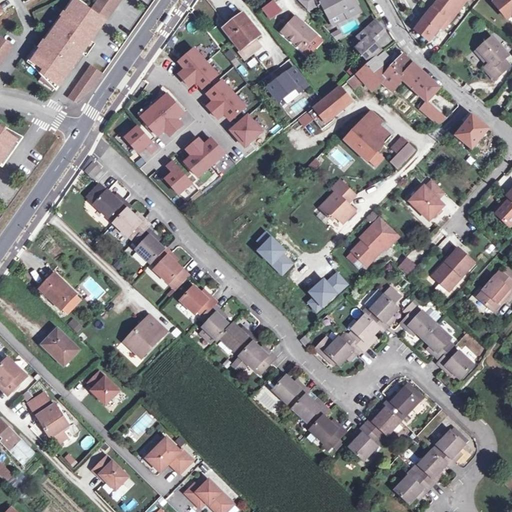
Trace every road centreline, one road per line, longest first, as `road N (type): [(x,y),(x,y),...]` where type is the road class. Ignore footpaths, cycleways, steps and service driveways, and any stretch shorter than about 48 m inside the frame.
road 1 (residential): [(469,511),(464,491),(486,455),(479,431),(398,351),(350,402),(77,135)]
road 2 (residential): [(466,101),(434,137),(412,137),(374,105),(355,108),(333,129)]
road 3 (residential): [(377,0),(408,50),(466,101)]
road 4 (secondary): [(0,247),(77,135)]
road 5 (unknown): [(342,225),(434,137)]
